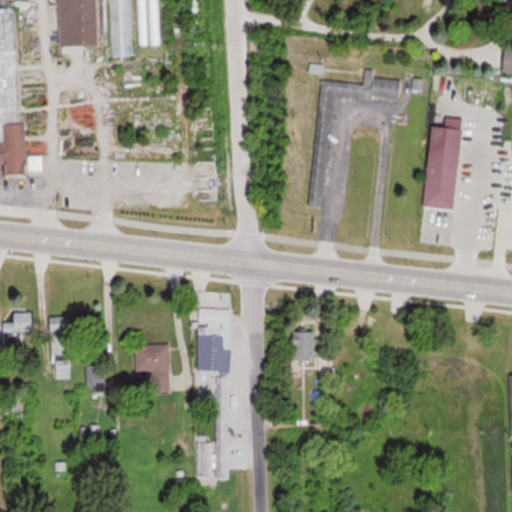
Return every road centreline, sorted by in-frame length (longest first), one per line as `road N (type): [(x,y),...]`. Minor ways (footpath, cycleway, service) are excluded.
road 1 (tertiary): [(0,232),(511,290)]
road 2 (residential): [(257,511),(232,0)]
road 3 (residential): [(483,287),(481,511)]
